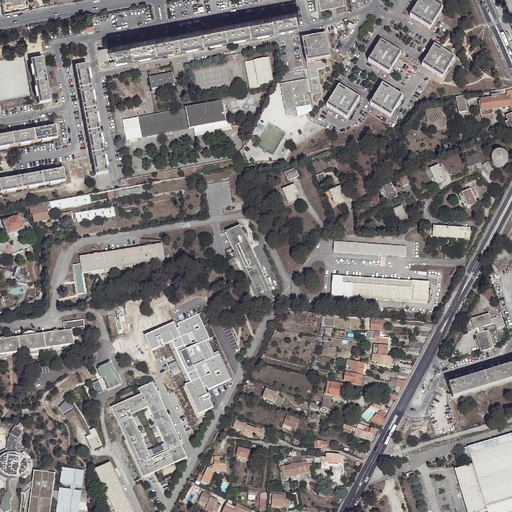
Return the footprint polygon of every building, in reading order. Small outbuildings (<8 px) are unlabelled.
[(342,0),(318,0),(320,8),(343,3),(342,0)] [(442,8),(428,0),(418,0),(409,16),(429,28),(442,8)] [(297,11),(273,15),(276,28),(299,23),(297,11)] [(273,15),(250,20),(252,32),(276,28),(273,15)] [(250,20),(226,24),(229,37),(252,32),(250,20)] [(226,24),(203,29),(205,41),(229,37),(226,24)] [(203,29),(179,33),(181,46),(205,41),(203,29)] [(307,61),(316,59),(331,56),(326,32),(302,37),(307,61)] [(179,33),(155,38),(158,50),(181,46),(179,33)] [(155,38),(132,42),(134,54),(158,50),(155,38)] [(400,52),(380,40),(367,61),(388,73),(400,52)] [(132,42),(108,47),(110,59),(134,54),(132,42)] [(454,57),(434,44),(421,65),(442,77),(454,57)] [(110,59),(108,47),(97,49),(99,61),(110,59)] [(31,60),(35,81),(47,79),(43,57),(31,60)] [(249,87),(261,86),(274,83),(269,59),(245,64),(249,87)] [(317,61),(316,59),(307,61),(311,78),(320,76),(318,69),(325,67),(324,60),(317,61)] [(87,63),(83,64),(75,65),(80,87),(92,85),(87,63)] [(150,77),(149,77),(151,90),(152,90),(152,89),(174,85),(174,86),(175,86),(172,73),(150,78),(150,77)] [(320,76),(311,78),(313,93),(322,91),(320,76)] [(47,79),(35,81),(40,103),(52,101),(47,79)] [(306,80),(295,82),(290,83),(281,84),(286,111),(296,109),(298,117),(299,117),(301,117),(303,116),(305,115),(306,115),(308,114),(310,112),(312,111),(306,80)] [(403,96),(382,84),(370,104),(390,117),(403,96)] [(92,85),(80,87),(84,109),(96,107),(92,85)] [(359,98),(338,86),(326,106),(346,119),(359,98)] [(479,105),(479,108),(481,117),(493,115),(492,109),(511,106),(510,98),(511,98),(511,96),(511,95),(511,92),(511,90),(506,91),(506,95),(498,97),(497,94),(491,95),(491,97),(480,99),(480,102),(481,104),(479,105)] [(125,133),(127,141),(129,140),(142,138),(172,132),(170,120),(183,118),(182,112),(186,112),(189,129),(194,128),(198,127),(199,133),(215,131),(213,124),(227,122),(223,102),(186,109),(153,115),(154,117),(150,118),(149,116),(138,118),(123,121),(124,128),(123,129),(124,133),(125,133)] [(96,107),(84,109),(89,131),(101,129),(96,107)] [(170,120),(172,132),(189,129),(186,112),(182,112),(183,118),(170,120)] [(508,133),(511,132),(511,112),(505,116),(507,121),(503,122),(506,128),(505,129),(508,133)] [(198,127),(194,128),(196,136),(232,130),(230,121),(227,122),(213,124),(215,131),(199,133),(198,127)] [(56,125),(35,129),(37,141),(58,137),(56,125)] [(458,131),(460,135),(472,129),(471,126),(468,127),(468,126),(458,131)] [(35,129),(13,133),(15,145),(37,141),(35,129)] [(105,150),(101,129),(89,131),(93,153),(105,150)] [(0,147),(15,145),(13,133),(0,135),(0,147)] [(501,149),(498,150),(495,151),(493,153),(492,155),(491,159),(492,161),(493,164),(495,165),(497,167),(500,167),(503,166),(506,165),(507,163),(509,160),(509,157),(508,154),(506,152),(504,150),(501,149)] [(110,172),(105,150),(93,153),(98,175),(110,172)] [(464,157),(468,167),(481,163),(477,152),(464,157)] [(487,161),(482,165),(488,173),(493,169),(487,161)] [(435,183),(443,179),(440,171),(443,170),(440,166),(438,167),(437,166),(429,170),(435,183)] [(64,168),(42,172),(44,184),(66,180),(64,168)] [(295,168),(284,173),(288,181),(299,176),(295,168)] [(42,172),(21,176),(23,187),(44,184),(42,172)] [(323,173),(316,176),(320,185),(327,182),(323,173)] [(23,187),(21,176),(0,179),(0,185),(1,192),(23,187)] [(403,187),(410,184),(405,176),(399,180),(403,187)] [(382,188),(388,201),(397,197),(391,184),(382,188)] [(282,190),(287,204),(295,200),(293,194),(294,193),(293,191),(295,191),(293,185),(282,190)] [(334,205),(342,201),(340,195),(341,194),(340,192),(342,192),(340,186),(329,192),(334,205)] [(140,191),(139,187),(114,192),(115,196),(140,191)] [(461,193),(468,207),(475,203),(473,197),(476,196),(473,188),(461,193)] [(60,205),(60,206),(61,210),(91,205),(88,194),(59,199),(59,201),(59,202),(60,205)] [(59,199),(46,201),(47,205),(47,209),(51,208),(60,206),(60,205),(59,202),(59,201),(59,199)] [(47,205),(31,208),(33,221),(49,219),(47,209),(47,205)] [(114,206),(76,212),(77,217),(78,221),(116,215),(114,206)] [(399,223),(407,220),(403,212),(406,211),(404,206),(401,208),(401,207),(393,210),(399,223)] [(72,213),(72,212),(61,214),(62,220),(73,218),(72,213)] [(23,228),(18,215),(11,217),(2,220),(7,234),(23,228)] [(234,252),(259,307),(274,301),(269,291),(271,291),(269,287),(267,287),(248,245),(245,239),(247,238),(245,234),(243,235),(239,226),(225,232),(234,252)] [(460,238),(461,229),(433,227),(433,236),(460,238)] [(470,229),(461,229),(460,238),(469,238),(470,229)] [(334,242),(334,249),(375,253),(375,255),(404,257),(405,247),(334,242)] [(89,271),(163,259),(161,244),(151,246),(150,244),(146,244),(146,246),(97,254),(97,252),(92,253),(93,255),(86,256),(89,271)] [(257,309),(259,307),(234,252),(231,253),(257,309)] [(89,273),(89,271),(86,256),(79,257),(80,263),(73,265),(77,294),(85,293),(83,274),(89,273)] [(164,263),(163,259),(89,271),(89,273),(89,275),(164,263)] [(332,275),(332,278),(411,284),(411,281),(332,275)] [(411,284),(332,278),(331,296),(427,302),(428,282),(411,281),(411,284)] [(174,321),(144,334),(151,349),(159,345),(160,347),(164,345),(164,343),(168,341),(187,383),(184,384),(197,412),(212,405),(208,398),(211,397),(209,393),(207,393),(204,387),(207,385),(208,389),(231,378),(218,351),(214,353),(208,342),(214,340),(212,336),(210,337),(199,313),(177,323),(179,326),(177,327),(174,321)] [(479,333),(477,333),(474,334),(480,352),(492,348),(487,330),(483,331),(482,327),(494,323),(496,328),(502,326),(500,316),(490,319),(488,313),(470,319),(473,329),(476,329),(478,328),(479,333)] [(65,345),(65,347),(73,345),(71,329),(83,328),(82,319),(61,322),(63,331),(56,332),(56,330),(51,330),(51,332),(4,339),(3,337),(0,337),(0,354),(12,353),(65,345)] [(383,331),(384,321),(372,320),(371,330),(383,331)] [(380,333),(371,332),(371,339),(370,341),(379,342),(380,338),(380,333)] [(65,349),(65,347),(65,345),(12,353),(12,356),(65,349)] [(379,345),(378,355),(387,356),(388,346),(379,345)] [(378,355),(377,362),(377,365),(389,367),(391,357),(387,356),(378,355)] [(119,383),(108,361),(96,367),(97,368),(95,368),(100,378),(101,377),(106,389),(119,383)] [(364,363),(352,361),(350,371),(361,373),(364,363)] [(511,364),(448,384),(452,398),(511,379),(511,364)] [(361,375),(345,372),(343,381),(348,382),(348,383),(359,385),(361,379),(361,375)] [(361,379),(359,385),(362,386),(363,383),(363,382),(372,383),(374,378),(361,375),(361,379)] [(159,394),(158,395),(152,381),(138,388),(140,394),(111,407),(142,476),(187,457),(179,441),(180,440),(159,394)] [(343,384),(330,382),(328,395),(337,396),(338,393),(342,394),(343,384)] [(266,389),(263,397),(275,402),(278,394),(266,389)] [(322,407),(329,410),(332,397),(328,396),(324,396),(322,407)] [(62,413),(71,406),(68,403),(65,399),(57,407),(62,413)] [(68,403),(71,406),(73,410),(79,421),(87,437),(90,435),(88,431),(82,419),(76,409),(71,401),(68,403)] [(308,408),(316,411),(318,405),(310,403),(308,408)] [(73,410),(71,406),(62,413),(65,416),(73,410)] [(30,416),(29,409),(20,410),(21,417),(30,416)] [(373,417),(383,423),(385,419),(382,417),(379,415),(376,414),(373,417)] [(287,415),(283,424),(291,427),(295,429),(299,419),(287,415)] [(371,420),(382,426),(383,423),(373,417),(371,420)] [(245,432),(245,433),(254,437),(255,435),(261,437),(264,430),(257,428),(257,430),(246,426),(247,424),(236,421),(234,428),(242,431),(245,432)] [(358,425),(356,429),(371,434),(373,435),(375,430),(359,424),(358,425)] [(9,452),(11,452),(11,446),(12,441),(17,441),(18,440),(20,436),(23,433),(14,425),(11,429),(8,434),(9,434),(7,439),(6,444),(6,449),(6,453),(8,452),(9,452)] [(90,435),(87,437),(85,437),(90,450),(100,445),(93,429),(88,431),(90,435)] [(371,434),(356,429),(356,430),(354,435),(366,439),(367,437),(370,438),(371,434)] [(511,511),(511,434),(485,443),(461,450),(465,463),(470,461),(471,466),(453,471),(466,511),(483,511),(486,511),(485,511),(511,511)] [(18,444),(19,442),(17,441),(12,441),(11,446),(11,452),(14,452),(16,452),(19,453),(22,455),(23,456),(25,458),(26,460),(31,458),(29,455),(26,452),(23,450),(19,448),(18,446),(18,444)] [(322,448),(322,449),(331,450),(331,448),(326,448),(327,443),(322,442),(322,448)] [(246,450),(244,449),(239,448),(237,456),(248,458),(250,450),(246,450)] [(14,478),(14,475),(11,475),(8,474),(5,473),(2,472),(0,470),(0,469),(0,455),(1,454),(3,453),(6,453),(6,449),(3,449),(1,450),(0,450),(0,474),(2,476),(5,477),(7,478),(11,478),(14,478)] [(357,458),(363,460),(367,454),(360,451),(357,458)] [(8,452),(6,453),(3,453),(1,454),(0,455),(0,469),(0,470),(2,472),(5,473),(8,474),(11,475),(14,475),(17,474),(20,474),(22,473),(23,472),(25,470),(26,468),(27,465),(27,462),(26,460),(25,458),(23,456),(22,455),(19,453),(16,452),(14,452),(9,452),(8,452)] [(326,457),(314,456),(314,462),(321,462),(320,469),(329,470),(329,467),(338,468),(338,467),(340,467),(340,461),(340,455),(339,454),(326,454),(326,457)] [(202,482),(209,485),(216,473),(218,471),(227,472),(227,467),(226,465),(225,464),(224,464),(222,464),(222,462),(221,462),(221,457),(215,457),(215,465),(210,469),(209,468),(202,482)] [(298,464),(293,465),(295,476),(306,473),(305,468),(308,467),(307,462),(303,462),(298,464)] [(94,470),(113,511),(131,511),(115,477),(117,476),(115,472),(113,473),(108,463),(94,470)] [(290,465),(289,463),(285,464),(286,467),(285,467),(288,477),(288,478),(295,476),(293,465),(290,465)] [(59,465),(58,481),(80,483),(81,468),(59,465)] [(288,477),(285,467),(285,466),(280,467),(282,473),(284,478),(288,477)] [(78,497),(79,489),(57,486),(57,490),(50,489),(52,471),(34,469),(33,471),(32,475),(30,477),(24,483),(30,489),(31,488),(28,511),(72,511),(74,504),(72,503),(72,496),(78,497)] [(110,511),(113,511),(94,470),(92,471),(110,511)] [(11,478),(7,478),(6,491),(3,493),(1,499),(10,500),(14,495),(10,492),(11,478)] [(214,499),(214,498),(211,496),(211,495),(202,491),(198,500),(207,504),(204,509),(211,511),(212,511),(213,510),(217,511),(220,504),(217,502),(217,501),(214,499)] [(259,509),(266,510),(268,492),(261,491),(259,509)] [(283,509),(287,509),(288,499),(284,499),(284,495),(272,494),(271,505),(275,506),(275,507),(283,508),(283,509)] [(10,500),(1,499),(0,503),(0,508),(2,511),(3,511),(10,508),(10,500)] [(239,504),(229,499),(222,511),(237,511),(251,511),(253,511),(252,510),(239,504)]
